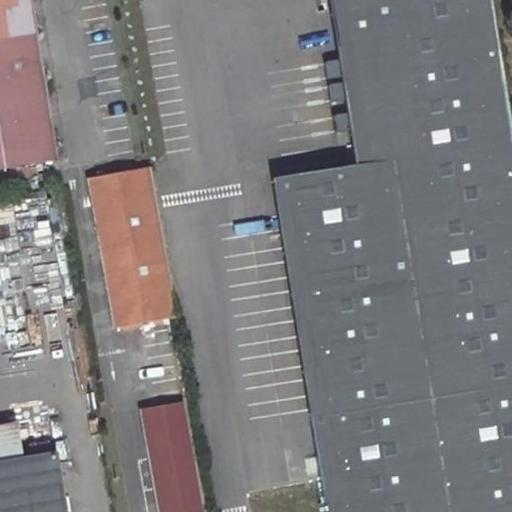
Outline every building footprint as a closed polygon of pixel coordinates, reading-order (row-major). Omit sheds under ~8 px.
[(0,0),(0,173),(54,164),(26,0),(0,0)] [(269,183),(321,511),(511,511),(511,120),(492,0),(326,0),(353,169),(269,183)] [(151,171),(88,181),(112,329),(176,319),(170,284),(151,171)] [(204,511),(186,406),(148,412),(163,511),(204,511)] [(0,468),(0,511),(64,511),(55,459),(0,468)]
